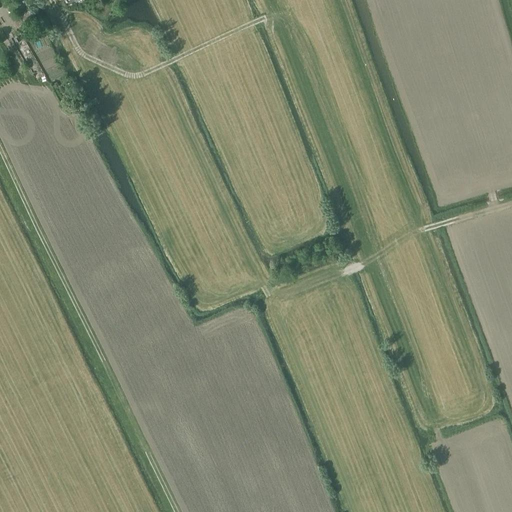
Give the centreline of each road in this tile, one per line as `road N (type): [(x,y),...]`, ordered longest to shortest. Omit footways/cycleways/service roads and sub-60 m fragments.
road 1 (track): [(0,148),(174,511)]
road 2 (track): [(50,0),(88,59),(129,75),(265,17)]
